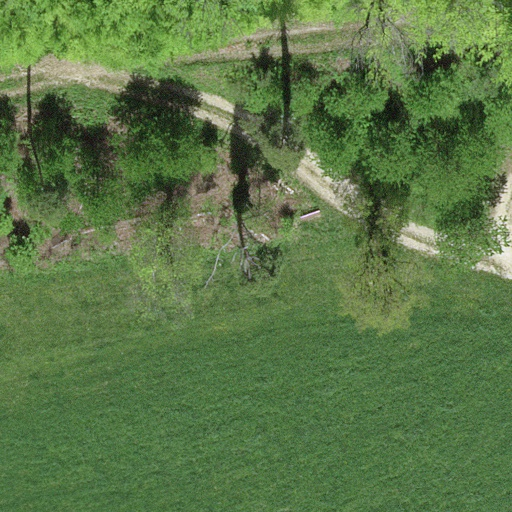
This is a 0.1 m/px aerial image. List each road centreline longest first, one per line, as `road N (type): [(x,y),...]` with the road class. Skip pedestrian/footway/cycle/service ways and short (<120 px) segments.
road 1 (track): [(511,270),(386,222),(218,111),(85,68),(0,59)]
road 2 (track): [(511,17),(142,54),(0,85)]
